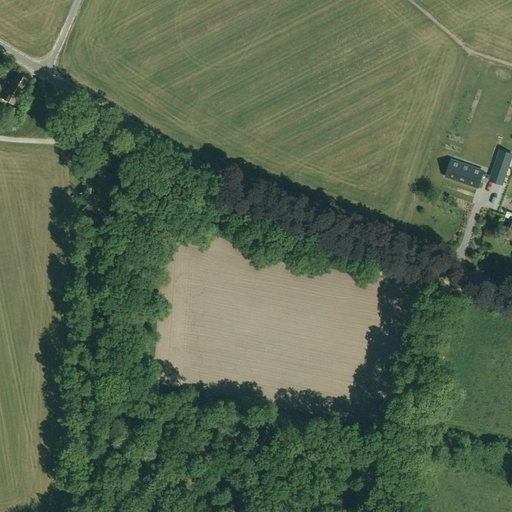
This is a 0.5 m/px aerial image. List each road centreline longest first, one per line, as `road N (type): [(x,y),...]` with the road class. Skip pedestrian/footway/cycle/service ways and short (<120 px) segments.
road 1 (tertiary): [(47,73),(243,188),(511,290)]
road 2 (track): [(460,289),(404,511)]
